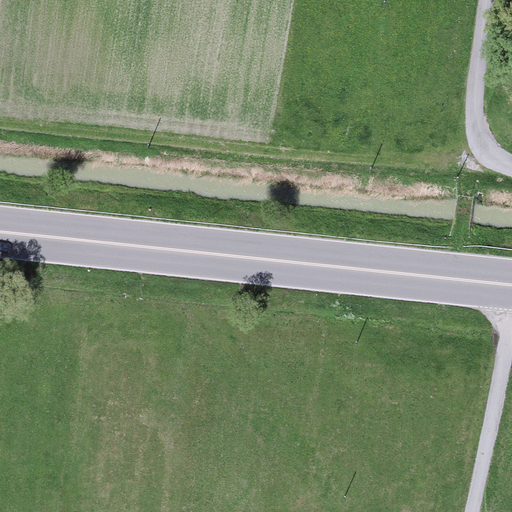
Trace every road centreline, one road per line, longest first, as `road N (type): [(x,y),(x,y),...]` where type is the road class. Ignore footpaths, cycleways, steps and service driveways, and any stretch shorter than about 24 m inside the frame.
road 1 (primary): [(511,282),(0,228)]
road 2 (unclassified): [(511,166),(491,158),(473,116),(488,0)]
